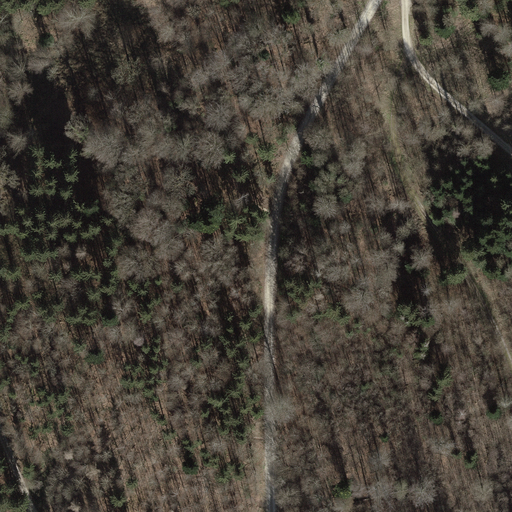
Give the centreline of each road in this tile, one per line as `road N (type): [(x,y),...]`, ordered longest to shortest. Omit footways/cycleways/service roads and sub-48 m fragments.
road 1 (track): [(375,0),(299,138),(276,210),(273,511)]
road 2 (track): [(406,49),(393,118),(403,174),(511,369)]
road 3 (track): [(511,151),(427,78),(406,49)]
